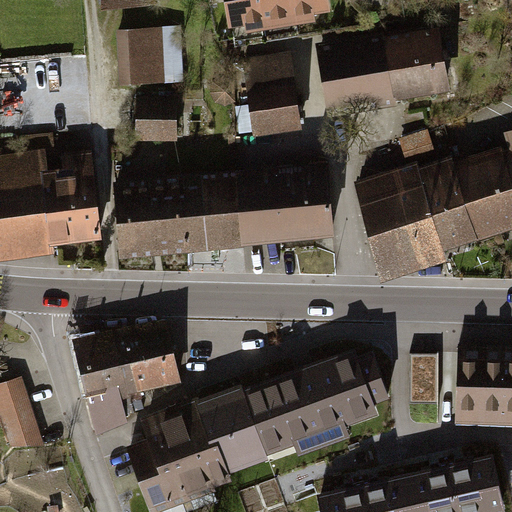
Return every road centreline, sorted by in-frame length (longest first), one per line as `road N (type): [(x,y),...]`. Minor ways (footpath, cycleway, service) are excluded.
road 1 (secondary): [(0,293),(511,306)]
road 2 (track): [(51,322),(108,511)]
